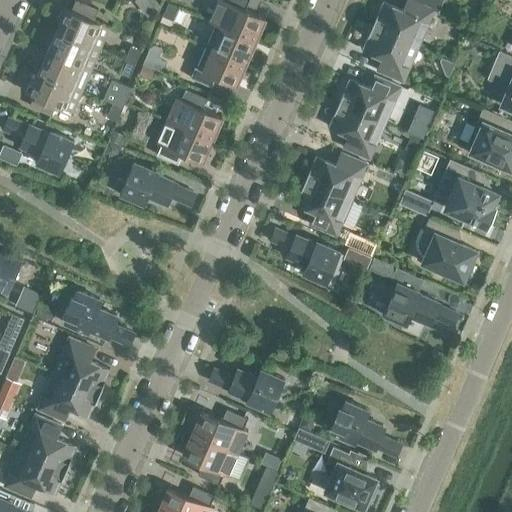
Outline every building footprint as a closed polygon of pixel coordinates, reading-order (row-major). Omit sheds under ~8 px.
[(218,0),(210,20),(255,40),(265,17),(245,9),(249,0),(218,0)] [(405,0),(402,9),(383,1),(373,25),(419,45),(435,9),(415,0),(405,0)] [(415,0),(435,9),(438,11),(442,0),(415,0)] [(168,2),(162,16),(173,20),(179,7),(168,2)] [(56,28),(100,48),(109,28),(110,29),(111,30),(112,27),(111,27),(62,6),(56,18),(60,19),(56,28)] [(216,24),(207,45),(245,62),(255,40),(210,20),(209,21),(216,24)] [(403,81),(419,45),(373,25),(362,49),(381,57),(376,69),(403,81)] [(102,48),(100,48),(56,28),(47,49),(91,68),(100,49),(101,50),(102,48)] [(469,37),(464,48),(476,53),(480,42),(469,37)] [(245,62),(207,45),(197,67),(195,66),(190,77),(211,86),(216,76),(235,85),(245,62)] [(130,46),(125,59),(135,64),(141,50),(130,46)] [(47,49),(38,70),(73,85),(82,89),(90,70),(92,71),(93,70),(91,69),(91,68),(47,49)] [(503,103),(511,107),(511,55),(499,50),(487,78),(510,87),(503,103)] [(120,69),(124,59),(116,56),(112,65),(120,69)] [(446,73),(449,75),(455,62),(442,56),(440,59),(446,73)] [(119,72),(129,77),(135,64),(125,59),(119,72)] [(156,68),(142,63),(138,73),(151,79),(156,68)] [(84,90),(73,85),(38,70),(34,81),(30,79),(24,91),(74,113),(75,111),(75,110),(75,111),(73,110),(82,90),(84,91),(84,90)] [(385,122),(401,86),(374,74),(369,86),(350,78),(339,102),(385,122)] [(176,96),(167,119),(212,139),(222,116),(202,108),(207,97),(185,88),(181,98),(176,96)] [(118,90),(112,103),(123,108),(128,94),(118,90)] [(370,158),(385,122),(339,102),(329,126),(348,134),(342,146),(370,158)] [(106,116),(117,121),(123,108),(112,103),(106,116)] [(418,104),(407,131),(423,138),(434,111),(424,107),(418,104)] [(498,163),(511,169),(511,166),(511,133),(502,130),(507,119),(483,108),(478,120),(483,123),(481,127),(476,125),(468,143),(473,145),(471,151),(482,156),(481,158),(497,166),(498,163)] [(74,140),(52,131),(52,133),(32,124),(31,126),(11,118),(6,130),(25,139),(22,147),(42,156),(38,164),(60,173),(74,140)] [(212,139),(167,119),(157,142),(161,144),(157,154),(178,164),(182,153),(202,162),(212,139)] [(115,129),(111,138),(122,143),(126,134),(115,129)] [(105,152),(112,155),(117,153),(120,147),(110,142),(105,152)] [(15,163),(19,152),(5,146),(0,157),(15,163)] [(335,163),(316,155),(306,179),(352,199),(368,163),(340,151),(335,163)] [(401,159),(397,169),(408,174),(412,164),(401,159)] [(483,223),(487,225),(494,208),(491,206),(496,193),(478,185),(483,173),(450,159),(435,194),(450,200),(447,207),(467,216),(466,218),(482,225),(483,223)] [(168,195),(188,204),(193,191),(173,183),(174,181),(155,172),(155,170),(134,160),(119,194),(141,203),(145,195),(164,203),(168,195)] [(336,235),(352,199),(306,179),(295,203),(314,211),(309,223),(336,235)] [(400,202),(426,213),(431,201),(405,190),(400,202)] [(449,273),(463,279),(465,275),(468,277),(474,264),(470,262),(476,250),(454,240),(459,229),(430,216),(424,229),(425,229),(420,239),(419,242),(420,246),(421,249),(423,252),(426,254),(425,254),(426,254),(423,261),(437,267),(435,270),(448,275),(449,273)] [(298,237),(278,228),(272,241),(292,249),(289,257),(308,266),(305,274),(327,284),(341,251),(319,241),(318,243),(299,235),(298,237)] [(361,250),(371,254),(375,244),(365,240),(361,250)] [(0,288),(8,292),(23,259),(1,249),(0,251),(0,288)] [(431,315),(450,324),(456,311),(436,302),(437,300),(417,292),(418,290),(397,280),(396,282),(386,277),(373,308),(383,312),(382,313),(404,323),(407,315),(427,323),(431,315)] [(26,286),(18,306),(33,312),(42,293),(26,286)] [(107,335),(127,344),(132,331),(112,323),(116,315),(96,306),(100,298),(78,288),(64,322),(85,331),(86,329),(106,337),(107,335)] [(52,320),(56,310),(40,303),(36,313),(52,320)] [(0,345),(0,347),(10,352),(16,338),(5,334),(0,345)] [(53,372),(99,392),(110,368),(91,360),(96,347),(69,335),(53,372)] [(0,362),(4,365),(10,352),(0,347),(0,362)] [(236,377),(217,368),(211,381),(231,389),(230,392),(250,400),(249,402),(270,412),(285,379),(263,369),(260,377),(240,369),(236,377)] [(89,416),(99,392),(53,372),(37,408),(65,420),(70,408),(89,416)] [(6,383),(2,393),(12,398),(17,388),(6,383)] [(12,403),(0,397),(0,411),(7,415),(12,403)] [(374,446),(393,455),(399,442),(379,433),(383,425),(363,416),(367,408),(345,399),(330,432),(352,441),(353,439),(373,448),(374,446)] [(193,433),(238,452),(248,429),(244,428),(248,417),(227,408),(222,418),(203,410),(193,433)] [(63,424),(35,412),(19,449),(66,469),(76,445),(57,437),(63,424)] [(299,425),(310,430),(315,420),(304,415),(299,425)] [(228,475),(238,452),(193,433),(183,456),(202,464),(198,474),(219,483),(224,473),(228,475)] [(311,446),(326,453),(331,441),(316,434),(311,446)] [(325,490),(364,507),(368,497),(373,499),(379,483),(375,482),(377,478),(344,464),(349,453),(333,446),(323,470),(332,474),(325,490)] [(55,493),(66,469),(19,449),(4,485),(31,497),(36,485),(55,493)] [(263,461),(279,466),(282,455),(266,450),(263,461)] [(266,466),(261,477),(273,482),(277,471),(266,466)] [(159,510),(164,511),(211,511),(214,506),(210,505),(214,494),(193,485),(189,495),(169,487),(159,510)] [(0,511),(30,511),(34,503),(34,502),(0,487),(0,511)] [(255,491),(250,502),(262,507),(266,496),(255,491)] [(302,511),(333,511),(335,508),(309,497),(302,511)]
